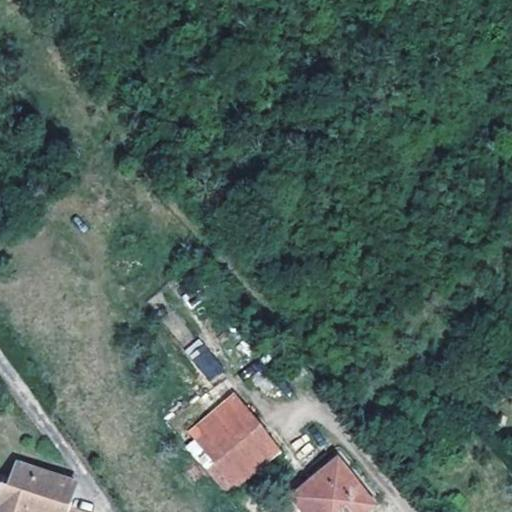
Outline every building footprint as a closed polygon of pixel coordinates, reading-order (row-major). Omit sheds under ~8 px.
[(199,338),(184,351),(209,382),(225,370),(199,338)] [(276,454),(232,401),(191,434),(201,447),(192,453),(224,495),(276,454)] [(71,511),(82,487),(25,463),(17,484),(14,493),(4,488),(0,497),(0,511),(71,511)] [(301,511),(366,511),(371,508),(335,467),(293,501),(301,511)] [(4,488),(14,493),(17,484),(7,478),(3,488),(4,488)] [(301,511),(293,501),(282,509),(284,511),(301,511)]
